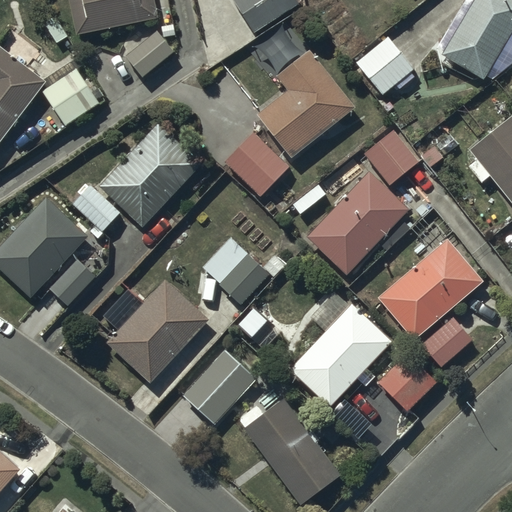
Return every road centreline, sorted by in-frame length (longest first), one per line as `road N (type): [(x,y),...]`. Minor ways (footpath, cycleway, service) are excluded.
road 1 (unknown): [(0,191),(236,20)]
road 2 (residential): [(0,345),(207,511)]
road 3 (residential): [(423,511),(511,421)]
